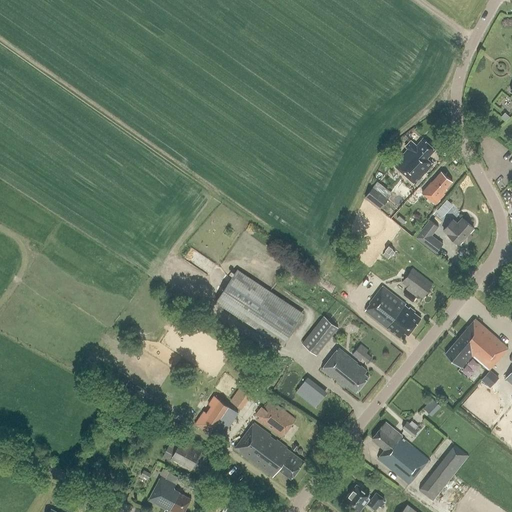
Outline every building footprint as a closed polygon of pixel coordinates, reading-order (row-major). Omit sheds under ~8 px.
[(415,146),(410,142),(405,147),(410,151),(396,168),(415,185),(433,165),(426,159),(435,150),(422,139),(415,146)] [(446,189),(452,182),(441,172),(422,193),(435,205),(445,194),(444,193),(447,190),(446,189)] [(389,199),(374,187),(366,199),(381,210),(389,199)] [(220,214),(215,223),(224,229),(229,219),(220,214)] [(473,228),(462,218),(457,223),(452,219),(443,230),(459,245),(473,228)] [(437,253),(444,244),(433,235),(439,227),(430,220),(416,238),(437,253)] [(394,252),(392,250),(393,249),(388,246),(384,250),(392,256),(394,252)] [(405,290),(414,297),(417,294),(422,298),(433,284),(412,268),(401,282),(407,287),(405,290)] [(304,313),(237,269),(216,301),(283,346),(304,313)] [(408,334),(420,318),(414,313),(415,311),(382,287),(364,312),(399,338),(404,331),(408,334)] [(415,298),(411,295),(406,291),(403,295),(408,299),(412,302),(415,298)] [(304,344),(317,354),(336,329),(323,319),(304,344)] [(471,356),(489,371),(508,348),(475,319),(445,354),(461,368),(471,356)] [(367,363),(371,357),(367,353),(369,351),(360,344),(351,355),(359,362),(362,359),(367,363)] [(356,392),(368,377),(364,374),(367,370),(338,348),(321,370),(344,388),(347,385),(356,392)] [(482,380),(490,387),(499,377),(490,370),(482,380)] [(248,371),(243,379),(252,386),(258,378),(248,371)] [(315,406),(327,391),(307,375),(295,391),(315,406)] [(244,409),(252,392),(239,385),(230,402),(244,409)] [(214,396),(208,404),(211,406),(206,413),(204,411),(194,425),(209,435),(213,429),(222,436),(238,413),(214,396)] [(423,406),(431,414),(440,406),(432,397),(423,406)] [(282,437),(295,419),(270,400),(263,410),(267,413),(261,422),(282,437)] [(409,484),(429,460),(401,437),(402,435),(385,422),(371,439),(384,450),(377,458),(409,484)] [(417,431),(416,430),(407,422),(402,428),(412,437),(417,431)] [(291,479),(304,461),(254,424),(235,449),(272,477),(278,469),(291,479)] [(182,438),(178,445),(171,442),(163,457),(191,471),(193,467),(202,472),(210,456),(202,451),(203,449),(182,438)] [(433,501),(468,456),(454,445),(419,490),(433,501)] [(102,464),(95,461),(92,466),(95,467),(91,475),(105,481),(109,473),(99,469),(102,464)] [(151,473),(144,469),(141,475),(148,479),(151,473)] [(162,476),(160,479),(149,500),(166,509),(166,508),(173,511),(183,511),(191,499),(174,490),(177,484),(162,476)] [(384,492),(388,486),(382,483),(378,489),(384,492)] [(381,508),(385,503),(382,501),(384,499),(375,492),(370,500),(367,497),(369,494),(357,485),(349,495),(347,495),(345,497),(346,499),(345,500),(350,504),(349,507),(356,511),(358,511),(365,503),(375,510),(378,506),(381,508)] [(418,511),(405,501),(396,511),(418,511)]
